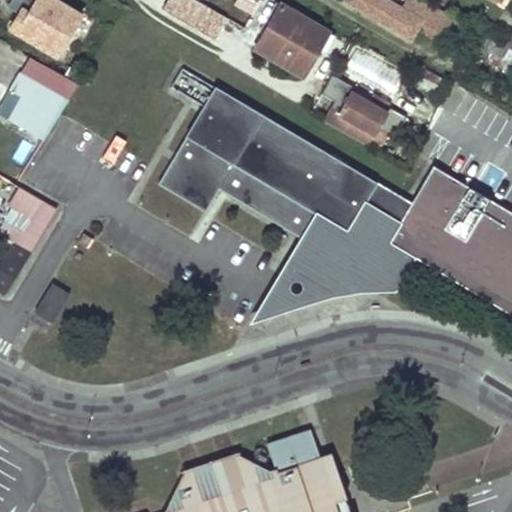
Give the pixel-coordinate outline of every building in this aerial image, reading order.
[(22,9),(11,28),(55,55),(80,14),(56,0),(37,0),(29,13),(22,9)] [(456,19),(421,0),(348,0),(348,2),(412,40),(418,28),(442,42),(456,19)] [(329,32),(281,5),(256,47),(303,75),(329,32)] [(70,66),(63,76),(78,85),(84,75),(70,66)] [(377,184),(183,68),(172,86),(188,96),(205,106),(158,183),(206,212),(220,189),(223,183),(304,231),(315,214),(328,191),(361,211),(377,184)] [(68,100),(20,73),(11,90),(21,96),(9,118),(44,139),(68,100)] [(388,102),(355,83),(350,92),(383,110),(388,102)] [(323,119),(365,141),(367,139),(378,146),(394,117),(383,110),(350,92),(337,113),(329,109),(323,119)] [(511,213),(433,166),(410,203),(395,228),(500,291),(493,304),(505,312),(511,300),(511,213)] [(304,231),(223,183),(220,189),(300,237),(304,231)] [(410,203),(377,184),(361,211),(347,233),(321,218),(263,311),(322,293),(341,286),(362,284),(395,285),(411,255),(388,241),(395,228),(410,203)] [(3,224),(0,229),(0,235),(12,242),(30,253),(57,209),(19,187),(8,206),(27,218),(17,232),(3,224)] [(347,233),(361,211),(328,191),(315,214),(321,218),(347,233)] [(395,228),(388,241),(411,255),(493,304),(500,291),(395,228)] [(0,293),(5,296),(30,253),(12,242),(0,263),(0,293)] [(69,296),(52,286),(37,312),(53,322),(69,296)] [(336,511),(319,457),(310,429),(266,444),(275,468),(268,470),(236,455),(235,452),(183,469),(183,471),(163,511),(336,511)] [(319,457),(336,511),(351,511),(338,472),(331,453),(319,457)]
